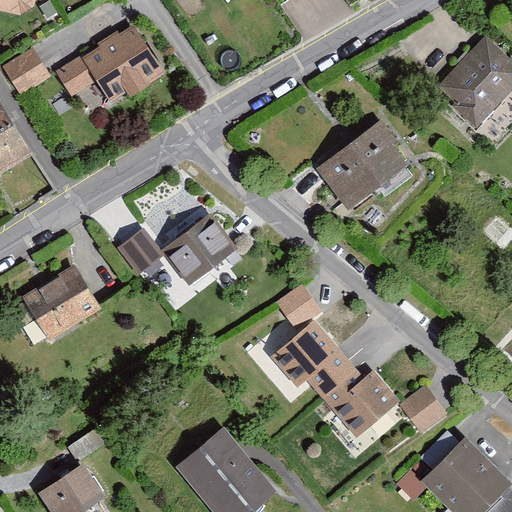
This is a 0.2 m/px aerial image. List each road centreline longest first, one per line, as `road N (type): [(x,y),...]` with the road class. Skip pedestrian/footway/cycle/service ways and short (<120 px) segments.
road 1 (residential): [(511,408),(188,137)]
road 2 (residential): [(188,137),(423,0)]
road 3 (residential): [(0,247),(188,137)]
